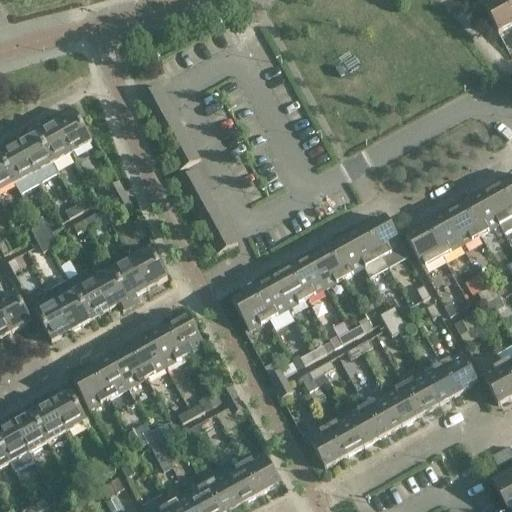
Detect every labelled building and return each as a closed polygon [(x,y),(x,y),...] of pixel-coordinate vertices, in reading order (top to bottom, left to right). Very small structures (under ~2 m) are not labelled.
[(511,28),(511,13),(504,0),(488,0),(481,4),(499,36),(511,28)] [(145,111),(166,99),(160,88),(139,100),(145,111)] [(150,121),(171,110),(166,99),(145,111),(150,121)] [(156,132),(177,120),(171,110),(150,121),(156,132)] [(92,145),(80,124),(75,115),(55,126),(72,156),(92,145)] [(162,142),(183,131),(177,120),(156,132),(162,142)] [(72,156),(55,126),(44,132),(40,125),(32,129),(53,166),(72,156)] [(59,177),(53,166),(32,129),(25,133),(29,140),(17,147),(40,187),(59,177)] [(168,153),(189,141),(183,131),(162,142),(168,153)] [(174,163),(195,152),(189,141),(168,153),(174,163)] [(40,187),(17,147),(0,156),(0,159),(15,187),(21,198),(40,187)] [(179,174),(201,162),(195,152),(174,163),(179,174)] [(0,195),(15,187),(0,159),(0,195)] [(182,195),(203,183),(197,172),(176,184),(182,195)] [(511,182),(502,188),(511,206),(511,182)] [(188,205),(209,194),(203,183),(182,195),(188,205)] [(123,193),(119,185),(108,191),(112,199),(123,193)] [(511,221),(511,206),(502,188),(483,198),(499,228),(511,221)] [(194,216),(215,204),(209,194),(188,205),(194,216)] [(499,228),(483,198),(464,209),(481,239),(499,228)] [(131,207),(127,200),(116,206),(120,214),(131,207)] [(92,210),(87,202),(76,209),(81,216),(92,210)] [(199,226),(220,215),(215,204),(194,216),(199,226)] [(81,216),(76,209),(65,215),(70,222),(81,216)] [(481,239),(464,209),(445,219),(462,249),(481,239)] [(205,237),(226,225),(220,215),(199,226),(205,237)] [(100,225),(95,217),(84,223),(89,231),(100,225)] [(462,249),(445,219),(426,230),(443,260),(462,249)] [(409,260),(386,220),(366,231),(383,261),(389,272),(409,260)] [(89,231),(84,223),(73,229),(78,237),(89,231)] [(211,247),(232,236),(226,225),(205,237),(211,247)] [(52,237),(50,233),(46,226),(39,230),(45,241),(52,237)] [(45,241),(39,230),(31,234),(37,245),(45,241)] [(443,260),(426,230),(406,241),(423,271),(443,260)] [(383,261),(366,231),(347,241),(364,271),(383,261)] [(217,258),(238,246),(232,236),(211,247),(217,258)] [(58,248),(54,240),(52,237),(45,241),(51,252),(58,248)] [(51,252),(45,241),(37,245),(43,256),(51,252)] [(364,271),(347,241),(328,252),(345,282),(364,271)] [(12,254),(5,243),(0,246),(0,251),(4,259),(12,254)] [(168,282),(152,253),(151,252),(131,263),(148,293),(168,282)] [(345,282),(328,252),(309,262),(326,292),(345,282)] [(22,273),(16,261),(8,266),(14,277),(22,273)] [(326,292),(309,262),(291,273),(307,303),(326,292)] [(148,293),(131,263),(112,273),(133,311),(140,307),(136,299),(148,293)] [(110,314),(93,284),(87,273),(68,283),(91,324),(110,314)] [(133,311),(112,273),(93,284),(110,314),(121,307),(125,315),(133,311)] [(307,303),(291,273),(272,283),(288,313),(307,303)] [(91,324),(68,283),(50,294),(55,304),(72,335),(91,324)] [(288,313),(272,283),(253,294),(269,324),(288,313)] [(499,299),(493,287),(485,292),(491,303),(499,299)] [(430,300),(424,289),(416,293),(423,304),(430,300)] [(491,303),(485,292),(478,296),(484,307),(491,303)] [(269,324),(253,294),(233,305),(249,335),(269,324)] [(32,325),(15,295),(0,303),(0,313),(12,336),(32,325)] [(505,310),(499,299),(491,303),(497,314),(505,310)] [(497,314),(491,303),(484,307),(490,318),(497,314)] [(72,335),(55,304),(35,315),(52,346),(72,335)] [(458,316),(452,305),(444,310),(450,321),(458,316)] [(440,318),(434,307),(427,311),(433,322),(440,318)] [(401,321),(395,310),(387,314),(393,325),(401,321)] [(0,342),(12,336),(0,313),(0,342)] [(393,325),(387,314),(380,318),(386,329),(393,325)] [(205,349),(188,319),(168,330),(185,361),(205,349)] [(407,332),(401,321),(393,325),(400,336),(407,332)] [(468,335),(462,323),(454,328),(460,339),(468,335)] [(400,336),(393,325),(386,329),(392,340),(400,336)] [(365,336),(361,328),(350,334),(354,342),(365,336)] [(185,361),(168,330),(150,341),(166,371),(185,361)] [(354,342),(350,334),(338,341),(343,348),(354,342)] [(166,371),(150,341),(131,351),(147,381),(166,371)] [(373,351),(369,343),(358,349),(362,357),(373,351)] [(511,348),(497,357),(502,366),(502,367),(511,385),(511,348)] [(327,357),(323,349),(312,355),(316,363),(327,357)] [(362,357),(358,349),(347,355),(351,363),(362,357)] [(147,381),(131,351),(112,362),(128,392),(147,381)] [(316,363),(312,355),(301,362),(305,369),(316,363)] [(478,387),(462,357),(442,368),(458,398),(478,387)] [(128,392),(112,362),(93,372),(110,402),(128,392)] [(335,372),(331,364),(320,370),(324,378),(335,372)] [(511,400),(511,385),(502,367),(482,378),(498,408),(511,400)] [(458,398),(442,368),(423,378),(440,408),(458,398)] [(324,378),(320,370),(309,376),(313,384),(324,378)] [(110,402),(93,372),(73,383),(90,413),(110,402)] [(285,381),(281,373),(269,379),(274,387),(285,381)] [(440,408),(423,378),(404,389),(421,419),(440,408)] [(293,395),(289,387),(277,393),(282,401),(293,395)] [(421,419),(404,389),(385,399),(402,429),(421,419)] [(236,398),(232,390),(221,396),(225,404),(236,398)] [(87,424),(70,394),(50,405),(67,435),(87,424)] [(402,429),(385,399),(366,410),(383,440),(402,429)] [(67,435),(50,405),(31,415),(48,445),(67,435)] [(244,412),(240,405),(229,411),(233,418),(244,412)] [(205,415),(201,407),(189,413),(194,421),(205,415)] [(383,440),(366,410),(347,420),(364,450),(383,440)] [(194,421),(189,413),(178,419),(183,427),(194,421)] [(48,445),(31,415),(13,426),(29,456),(48,445)] [(364,450),(347,420),(328,430),(345,461),(364,450)] [(213,430),(209,422),(198,428),(202,436),(213,430)] [(29,456),(13,426),(1,432),(0,430),(0,447),(10,466),(29,456)] [(202,436),(198,428),(187,434),(191,442),(202,436)] [(165,441),(159,430),(152,435),(158,445),(165,441)] [(345,461),(328,430),(308,441),(325,472),(345,461)] [(158,445),(152,435),(144,439),(150,450),(158,445)] [(171,452),(165,441),(158,445),(164,456),(171,452)] [(164,456),(158,445),(150,450),(156,461),(164,456)] [(0,472),(10,466),(0,447),(0,472)] [(125,459),(119,448),(111,452),(117,463),(125,459)] [(511,462),(511,454),(509,450),(501,455),(507,465),(511,462)] [(507,465),(501,455),(493,459),(499,470),(507,465)] [(281,486),(264,456),(244,467),(261,497),(281,486)] [(108,463),(101,467),(107,478),(114,474),(108,463)] [(135,477),(129,466),(121,470),(127,482),(135,477)] [(261,497),(244,467),(225,478),(242,508),(261,497)] [(511,511),(511,474),(492,485),(506,511),(511,511)] [(234,511),(242,508),(225,478),(206,488),(219,511),(234,511)] [(125,492),(118,481),(111,485),(117,496),(125,492)] [(85,495),(79,484),(71,488),(77,499),(85,495)] [(77,499),(71,488),(64,492),(70,503),(77,499)] [(219,511),(206,488),(187,499),(194,511),(219,511)] [(91,506),(85,495),(77,499),(84,510),(91,506)] [(170,511),(169,509),(162,498),(142,509),(143,511),(170,511)] [(79,511),(84,510),(77,499),(70,503),(74,511),(79,511)] [(194,511),(187,499),(169,509),(170,511),(194,511)] [(45,511),(49,510),(45,502),(34,509),(35,511),(45,511)]
